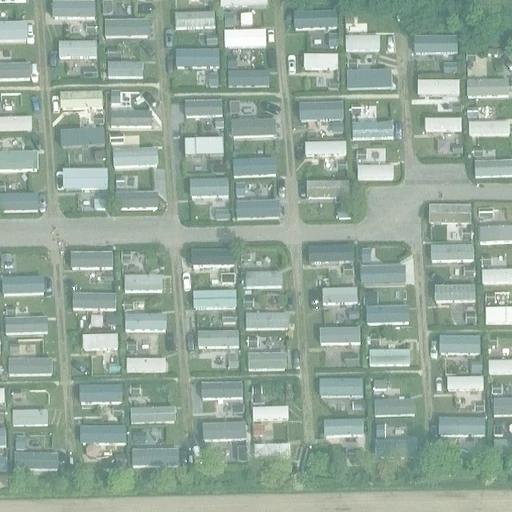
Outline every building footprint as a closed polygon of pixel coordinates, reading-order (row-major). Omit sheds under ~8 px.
[(221,0),(221,10),(257,8),(256,0),(221,0)] [(94,20),(94,4),(52,4),(52,21),(94,20)] [(175,15),(175,30),(215,29),(214,14),(175,15)] [(304,15),(305,30),(337,29),(336,14),(304,15)] [(0,25),(0,43),(27,43),(27,25),(0,25)] [(104,39),(145,39),(145,25),(105,25),(104,39)] [(225,49),(264,49),(264,37),(224,37),(225,49)] [(379,52),(379,38),(345,38),(345,52),(379,52)] [(453,53),(453,42),(420,42),(420,55),(453,53)] [(96,60),(96,44),(59,44),(59,60),(96,60)] [(217,68),(217,53),(178,53),(178,68),(217,68)] [(337,71),(337,57),(303,57),(303,70),(337,71)] [(108,64),(108,79),(142,79),(143,64),(108,64)] [(20,67),(0,66),(0,81),(20,81),(20,67)] [(384,90),(384,75),(346,76),(347,91),(384,90)] [(264,76),(228,77),(228,89),(264,89),(264,76)] [(417,82),(417,97),(458,97),(459,82),(417,82)] [(467,83),(467,99),(508,99),(508,82),(467,83)] [(60,95),(60,111),(101,110),(101,94),(60,95)] [(184,115),(221,115),(221,103),(185,103),(184,115)] [(306,119),(342,118),(342,105),(306,106),(306,119)] [(150,129),(151,116),(110,117),(110,129),(150,129)] [(0,131),(31,131),(31,119),(0,119),(0,131)] [(425,121),(425,132),(460,132),(461,121),(425,121)] [(275,139),(275,122),(231,123),(232,140),(275,139)] [(352,126),(352,141),(392,140),(392,124),(352,126)] [(509,124),(468,124),(468,136),(509,136),(509,124)] [(66,142),(66,147),(104,146),(104,132),(64,133),(65,142),(66,142)] [(184,141),(184,158),(223,158),(223,141),(184,141)] [(346,156),(345,144),(305,145),(305,157),(346,156)] [(113,153),(113,170),(158,168),(157,151),(113,153)] [(0,173),(38,173),(38,155),(0,155),(0,173)] [(474,178),(511,177),(511,163),(474,164),(474,178)] [(234,178),(271,177),(270,165),(234,166),(234,178)] [(357,180),(393,180),(393,168),(357,168),(357,180)] [(74,185),(105,185),(105,173),(74,173),(74,185)] [(193,197),(227,196),(227,182),(193,182),(193,197)] [(349,183),(306,183),(307,200),(348,200),(349,183)] [(0,214),(36,213),(36,198),(0,198),(0,214)] [(150,210),(150,198),(116,198),(116,211),(150,210)] [(238,205),(238,220),(273,219),(272,204),(238,205)] [(429,208),(428,226),(470,226),(471,208),(429,208)] [(511,228),(478,230),(478,245),(511,244),(511,228)] [(430,248),(431,263),(473,263),(472,247),(430,248)] [(311,250),(311,262),(351,261),(351,248),(311,250)] [(191,253),(191,269),(234,268),(234,253),(191,253)] [(76,256),(76,268),(112,268),(112,256),(76,256)] [(511,271),(482,273),(482,285),(511,284),(511,271)] [(280,288),(280,274),(246,274),(246,289),(280,288)] [(362,287),(398,286),(398,274),(362,274),(362,287)] [(124,278),(125,293),(163,293),(162,278),(124,278)] [(3,297),(44,295),(44,281),(2,282),(3,297)] [(441,289),(441,302),(474,302),(475,289),(441,289)] [(357,290),(322,291),(322,306),(357,305),(357,290)] [(194,311),(236,310),(236,293),(193,294),(194,311)] [(75,297),(75,309),(116,309),(116,297),(75,297)] [(511,310),(485,310),(485,325),(511,325),(511,310)] [(408,325),(407,313),(366,314),(366,326),(408,325)] [(245,331),(288,331),(288,316),(245,316),(245,331)] [(166,333),(166,317),(125,317),(125,333),(166,333)] [(43,335),(42,323),(6,323),(6,336),(43,335)] [(320,347),(359,346),(359,331),(319,331),(320,347)] [(202,347),(238,346),(238,334),(202,334),(202,347)] [(117,337),(82,337),(82,351),(117,350),(117,337)] [(439,339),(439,351),(479,352),(479,340),(439,339)] [(410,352),(369,352),(370,368),(409,367),(410,352)] [(248,356),(248,372),(286,372),(285,356),(248,356)] [(165,373),(165,361),(126,361),(126,373),(165,373)] [(488,375),(511,374),(511,362),(488,363),(488,375)] [(45,364),(8,364),(9,377),(45,377),(45,364)] [(447,379),(447,392),(483,391),(483,379),(447,379)] [(320,382),(321,394),(361,394),(361,381),(320,382)] [(241,385),(206,386),(205,398),(241,397),(241,385)] [(81,403),(121,402),(121,388),(81,389),(81,403)] [(511,417),(511,402),(493,403),(493,418),(511,417)] [(410,417),(410,405),(374,405),(374,418),(410,417)] [(288,409),(252,410),(252,422),(288,421),(288,409)] [(13,428),(47,427),(47,412),(12,412),(13,428)] [(130,413),(130,425),(166,425),(166,412),(130,413)] [(484,438),(484,421),(438,421),(438,438),(484,438)] [(324,439),(362,438),(362,422),(323,423),(324,439)] [(246,441),(245,426),(204,428),(204,442),(246,441)] [(125,444),(125,430),(84,430),(84,444),(125,444)] [(511,442),(493,442),(493,454),(511,454),(511,442)] [(375,444),(375,458),(412,458),(413,444),(375,444)] [(290,446),(254,447),(254,459),(290,458),(290,446)] [(169,465),(169,450),(134,450),(135,465),(169,465)] [(53,468),(54,456),(15,455),(15,467),(53,468)]
